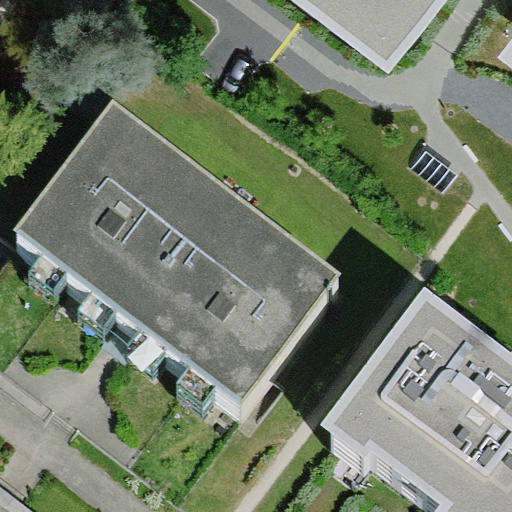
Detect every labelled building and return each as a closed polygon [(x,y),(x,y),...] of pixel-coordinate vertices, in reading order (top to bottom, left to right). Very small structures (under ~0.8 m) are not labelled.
[(345,0),(381,27),(400,0),(345,0)] [(511,12),(502,26),(511,33),(511,12)] [(115,130),(18,257),(66,292),(116,329),(131,340),(226,213),(115,130)] [(341,300),(226,213),(131,340),(142,349),(193,387),(245,426),(341,300)] [(317,447),(405,511),(511,511),(511,376),(419,308),(317,447)]
